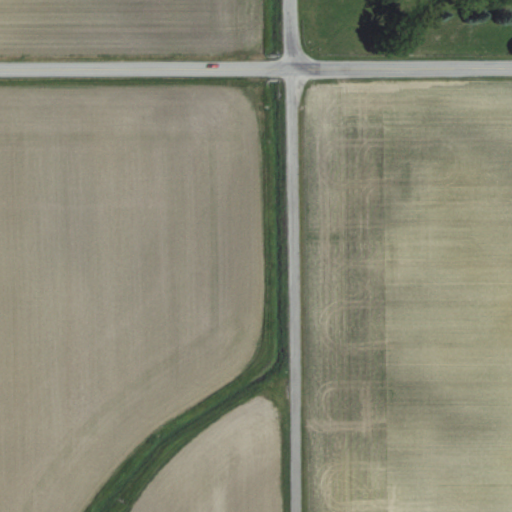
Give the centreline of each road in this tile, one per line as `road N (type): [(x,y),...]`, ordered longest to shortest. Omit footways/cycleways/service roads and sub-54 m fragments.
road 1 (residential): [(296,511),(290,0)]
road 2 (residential): [(0,68),(511,66)]
